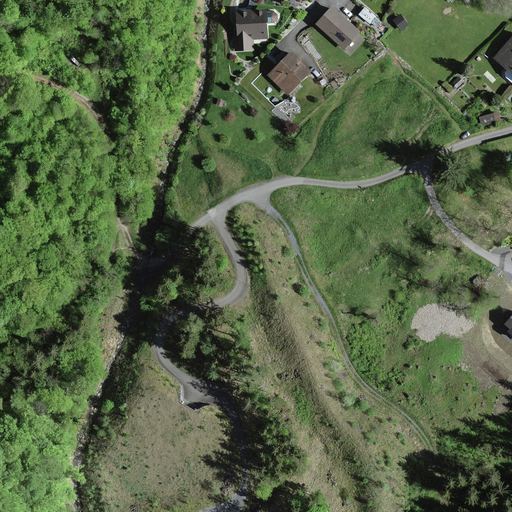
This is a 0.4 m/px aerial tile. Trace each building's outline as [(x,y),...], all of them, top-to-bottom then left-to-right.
[(360,32),(331,6),(314,25),(343,51),(360,32)] [(266,9),(235,11),(237,32),(234,32),(235,51),(253,49),(252,39),(268,38),(267,24),(266,11),(266,9)] [(274,11),(266,11),(267,24),(274,23),(277,19),(277,14),(274,11)] [(511,39),(495,58),(511,72),(511,39)] [(310,72),(290,52),(267,75),(287,94),(310,72)]
